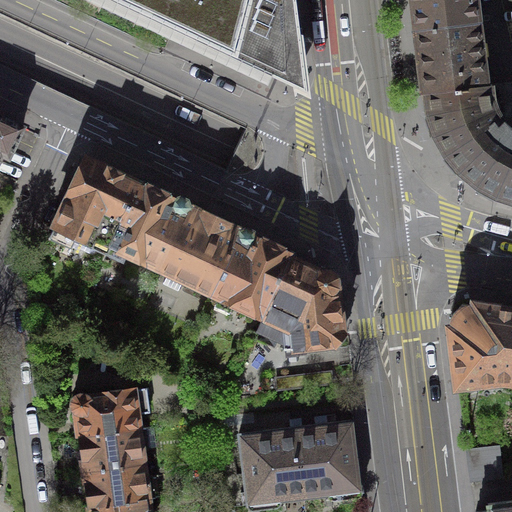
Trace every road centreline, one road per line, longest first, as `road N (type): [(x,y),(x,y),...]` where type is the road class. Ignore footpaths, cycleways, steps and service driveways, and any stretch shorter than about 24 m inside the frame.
road 1 (primary): [(511,258),(455,248),(364,213),(0,39)]
road 2 (secondary): [(263,115),(14,0)]
road 3 (secondary): [(417,511),(382,249)]
road 4 (residential): [(35,511),(2,265)]
road 5 (tertiary): [(373,177),(345,0)]
road 6 (secondary): [(72,115),(229,188)]
road 7 (residential): [(72,115),(2,265)]
road 8 (secondary): [(229,188),(382,249)]
road 9 (secondary): [(511,249),(373,177)]
road 10 (secondary): [(382,249),(429,264),(511,259)]
road 11 (secondary): [(373,177),(263,115)]
